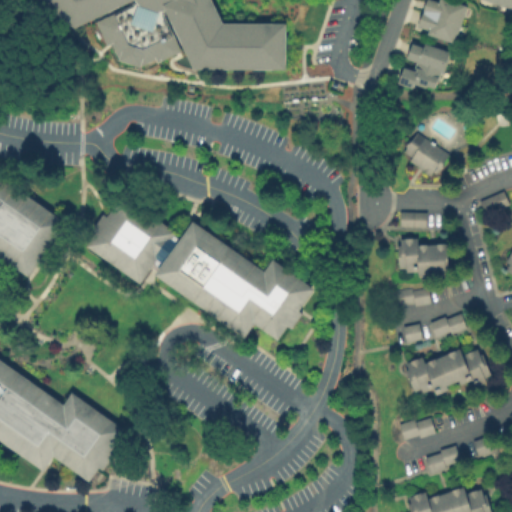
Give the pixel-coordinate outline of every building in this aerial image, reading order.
[(285,66),(285,21),(223,19),(214,0),(47,0),(73,21),(125,0),(134,0),(138,5),(152,11),(165,8),(193,64),(285,66)] [(441,0),(468,9),(454,48),(428,38),(430,34),(419,30),(429,2),(439,5),(441,0)] [(511,0),(511,10),(481,0),(511,0)] [(112,12),(126,42),(141,47),(171,33),(179,50),(144,67),(142,64),(137,66),(117,58),(109,42),(106,44),(95,20),(112,12)] [(425,46),(451,55),(444,76),(437,73),(435,79),(439,81),(434,94),(415,88),(413,93),(398,87),(404,70),(414,74),(417,66),(407,62),(413,47),(424,50),(425,46)] [(404,152),(407,148),(406,147),(411,141),(413,143),(419,133),(451,154),(438,174),(434,172),(431,178),(422,172),(424,169),(412,161),(413,158),(404,152)] [(0,173),(65,219),(52,240),(57,243),(46,260),(40,256),(29,273),(0,253),(0,173)] [(511,205),(487,216),(481,203),(504,191),(511,205)] [(155,271),(244,334),(254,321),(278,338),(287,324),(292,328),(303,312),(299,309),(315,288),(273,258),(266,268),(194,216),(178,239),(175,237),(172,234),(174,231),(123,194),(109,213),(104,210),(94,223),(98,225),(86,242),(140,281),(154,262),(156,264),(159,266),(155,271)] [(427,213),(427,229),(401,227),(402,212),(427,213)] [(417,273),(401,274),(399,242),(423,241),(423,247),(450,245),(452,278),(417,280),(417,273)] [(511,249),(510,249),(501,268),(511,273),(511,249)] [(396,305),(412,302),(413,305),(429,302),(426,286),(410,288),(410,285),(393,288),(396,305)] [(428,322),(434,337),(448,332),(449,335),(465,328),(459,312),(443,318),(442,316),(428,322)] [(401,324),(403,340),(419,339),(417,323),(401,324)] [(403,363),(413,390),(419,388),(421,392),(432,388),(433,394),(446,389),(445,385),(457,381),(459,385),(470,381),(472,387),(485,382),(483,378),(490,375),(479,347),(460,354),(457,348),(422,362),(420,357),(403,363)] [(0,438),(40,468),(47,460),(51,455),(86,480),(97,467),(101,470),(113,454),(110,452),(125,430),(72,391),(65,400),(0,355),(0,438)] [(401,440),(433,429),(429,416),(413,421),(412,419),(396,424),(401,440)] [(458,461),(452,444),(437,449),(438,451),(424,456),(429,471),(458,461)] [(409,511),(489,511),(483,486),(464,491),(463,486),(425,494),(425,490),(405,495),(409,511)]
